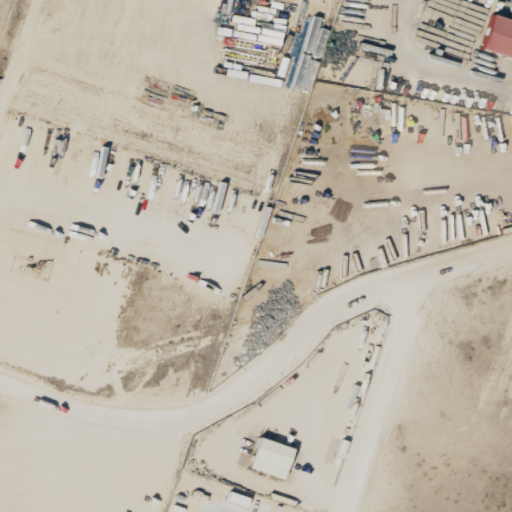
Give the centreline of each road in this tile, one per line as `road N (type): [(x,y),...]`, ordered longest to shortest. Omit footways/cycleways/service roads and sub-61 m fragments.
road 1 (tertiary): [(0,377),(131,422),(213,411),(273,377),(327,321),(372,291),(511,247)]
road 2 (residential): [(430,269),(348,511)]
